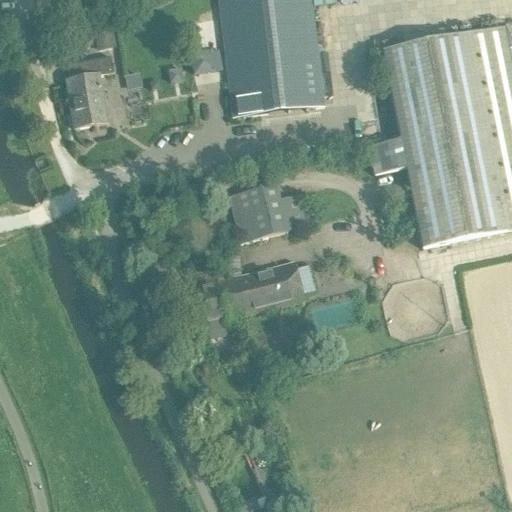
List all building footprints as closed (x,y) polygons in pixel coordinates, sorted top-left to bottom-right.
[(311,10),(366,0),(218,0),(232,122),(324,111),(311,10)] [(424,251),(511,231),(511,75),(501,26),(381,51),(424,251)] [(222,82),(217,46),(193,49),(198,85),(222,82)] [(106,127),(97,80),(112,77),(109,60),(66,68),(69,84),(65,84),(73,132),(106,127)] [(313,227),(306,195),(279,202),(275,187),(228,199),(240,246),(287,235),(287,234),(313,227)] [(225,237),(219,208),(161,221),(167,250),(225,237)] [(223,324),(303,304),(301,298),(317,294),(310,268),(295,272),(293,266),(214,286),(210,274),(190,279),(193,291),(172,296),(182,334),(202,329),(204,342),(227,336),(223,324)] [(247,341),(260,377),(275,371),(262,335),(247,341)]
